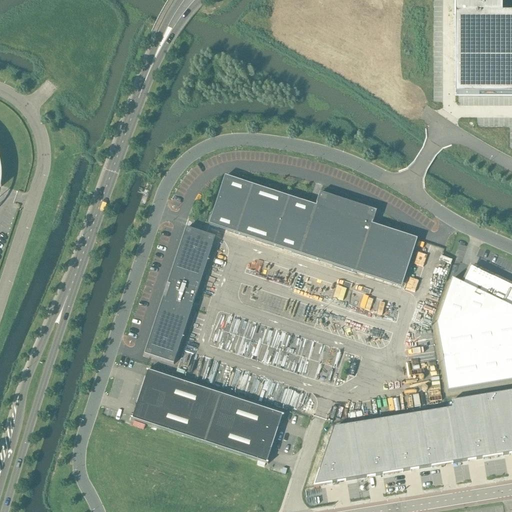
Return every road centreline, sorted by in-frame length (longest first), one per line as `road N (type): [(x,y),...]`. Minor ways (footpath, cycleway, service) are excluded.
road 1 (unclassified): [(99,511),(80,471),(81,439),(176,171),(217,141),(243,138),(309,147),(404,189)]
road 2 (tertiary): [(64,305),(153,60),(187,0)]
road 3 (tertiary): [(5,511),(64,305)]
road 4 (unclassified): [(0,302),(43,167),(42,140),(24,108)]
road 5 (tertiary): [(64,305),(42,338),(0,474)]
road 6 (unclassified): [(373,511),(511,489)]
road 7 (unclassified): [(404,189),(511,247)]
